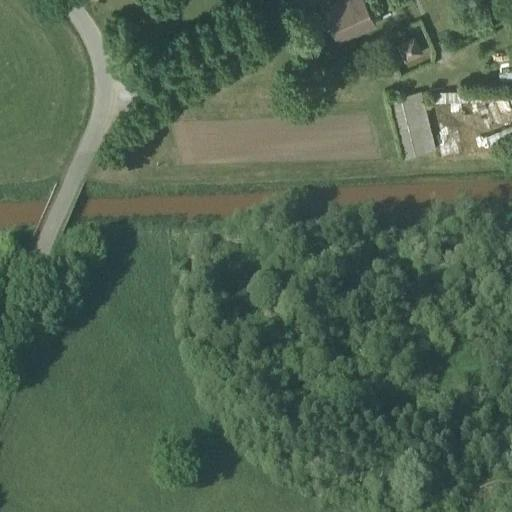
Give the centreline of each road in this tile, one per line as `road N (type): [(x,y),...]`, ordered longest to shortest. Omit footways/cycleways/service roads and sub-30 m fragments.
road 1 (track): [(71,187),(511,165)]
road 2 (unclassified): [(0,348),(98,114),(100,67),(64,0)]
